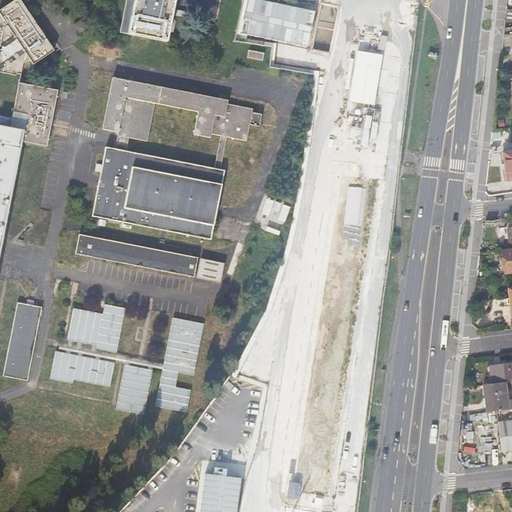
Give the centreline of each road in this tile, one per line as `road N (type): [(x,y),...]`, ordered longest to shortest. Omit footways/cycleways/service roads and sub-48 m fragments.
road 1 (primary): [(421,211),(387,478)]
road 2 (primary): [(464,16),(452,39),(421,211)]
road 3 (primary): [(455,212),(472,40)]
road 4 (primary): [(425,483),(439,346)]
road 5 (primary): [(439,346),(455,212)]
